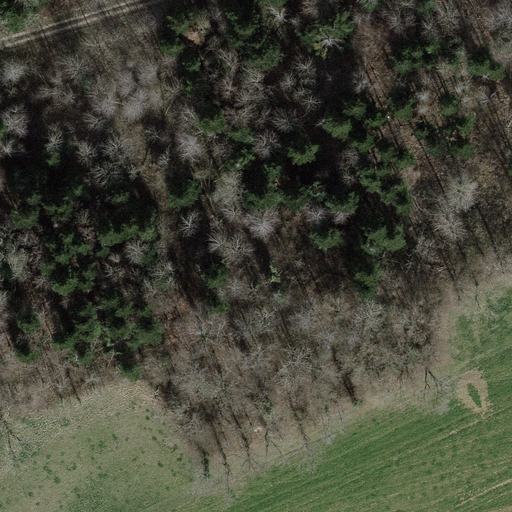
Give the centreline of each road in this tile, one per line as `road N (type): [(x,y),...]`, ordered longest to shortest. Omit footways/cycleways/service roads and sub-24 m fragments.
road 1 (track): [(178,511),(511,358)]
road 2 (track): [(155,0),(0,46)]
